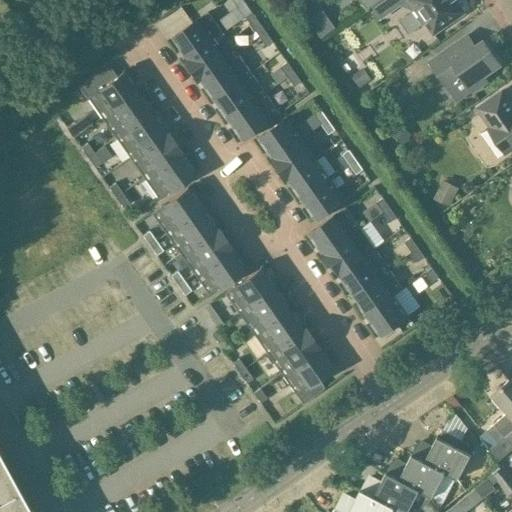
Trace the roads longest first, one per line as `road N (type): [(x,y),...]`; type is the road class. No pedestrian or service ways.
road 1 (residential): [(393,404),(133,37)]
road 2 (tertiary): [(233,511),(393,404)]
road 3 (tertiary): [(393,404),(511,320)]
